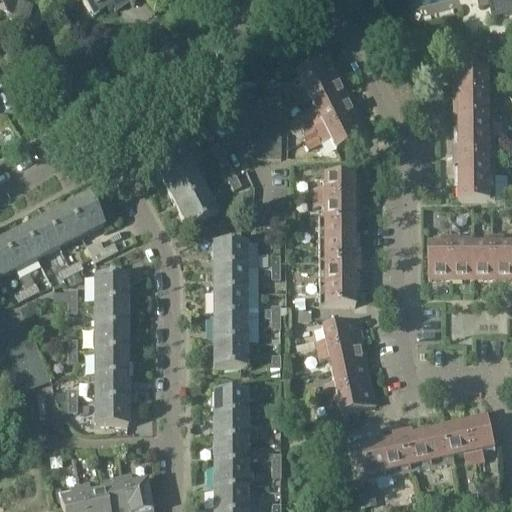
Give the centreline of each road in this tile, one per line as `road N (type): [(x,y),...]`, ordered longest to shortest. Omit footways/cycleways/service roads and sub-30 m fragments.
road 1 (residential): [(511,473),(500,415),(479,379),(424,386),(409,376),(399,318),(396,124),(347,33),(317,0)]
road 2 (residential): [(170,511),(168,280),(99,134)]
road 3 (tertiary): [(99,134),(269,0)]
